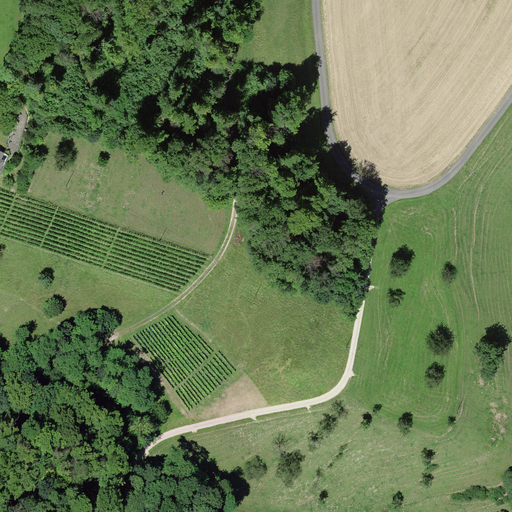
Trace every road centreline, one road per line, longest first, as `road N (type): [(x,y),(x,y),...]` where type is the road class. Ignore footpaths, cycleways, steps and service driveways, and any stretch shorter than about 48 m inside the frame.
road 1 (track): [(110,338),(188,292),(229,235),(230,54),(249,0)]
road 2 (unclassified): [(511,93),(440,182),(378,193),(339,159),(324,122),(316,0)]
road 3 (track): [(120,511),(133,461),(160,438),(334,395),(348,373),(364,278)]
